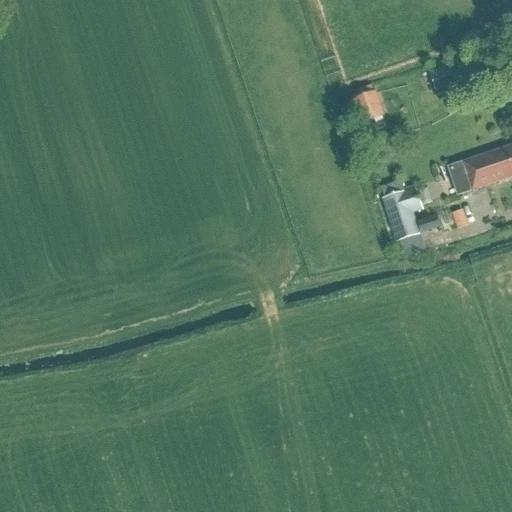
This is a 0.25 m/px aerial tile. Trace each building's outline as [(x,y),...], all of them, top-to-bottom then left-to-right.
[(435,92),(482,78),(476,59),(430,73),(435,92)] [(395,76),(372,87),(384,111),(407,100),(395,76)] [(350,104),(359,129),(384,120),(376,95),(350,104)] [(511,146),(460,165),(448,169),(457,196),(469,192),(511,177),(511,146)] [(419,224),(418,225),(416,225),(414,217),(423,214),(422,209),(431,206),(428,193),(417,197),(414,190),(403,193),(403,196),(382,202),(396,247),(424,238),(423,237),(419,224)] [(488,194),(474,200),(481,218),(495,212),(488,194)] [(468,227),(463,211),(452,215),(457,231),(468,227)] [(435,220),(419,224),(423,237),(439,232),(435,220)]
